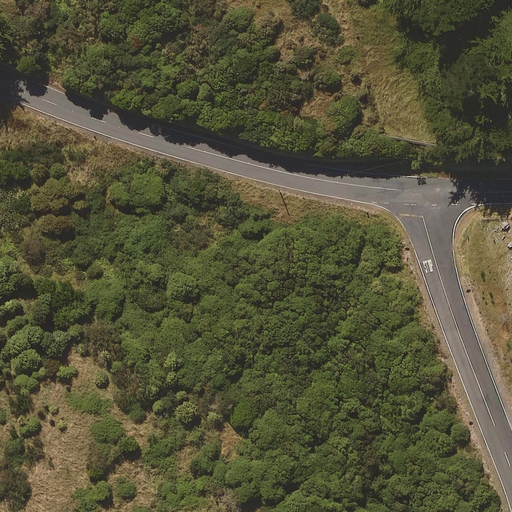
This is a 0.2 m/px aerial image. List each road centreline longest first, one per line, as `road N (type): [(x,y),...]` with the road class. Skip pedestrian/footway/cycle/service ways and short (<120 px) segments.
road 1 (secondary): [(0,81),(92,118),(264,168),(416,193)]
road 2 (unclassified): [(511,468),(416,193)]
